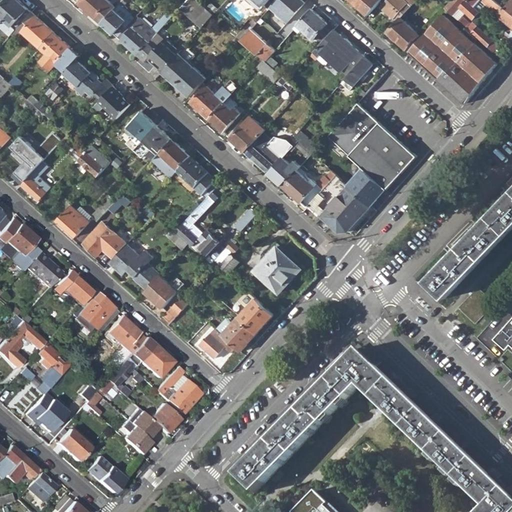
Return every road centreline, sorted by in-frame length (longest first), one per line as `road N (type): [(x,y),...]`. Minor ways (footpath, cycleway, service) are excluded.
road 1 (residential): [(50,0),(343,271)]
road 2 (residential): [(0,187),(230,395)]
road 3 (residential): [(511,456),(374,322),(343,271)]
road 4 (residential): [(343,271),(469,126)]
road 5 (residential): [(469,126),(326,0)]
road 6 (residential): [(230,395),(343,271)]
road 7 (residential): [(108,511),(0,416)]
